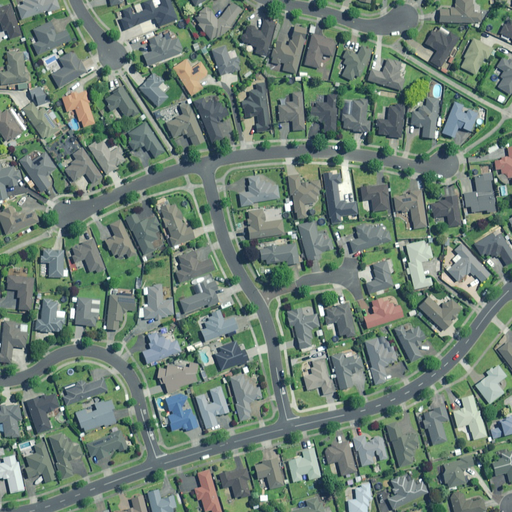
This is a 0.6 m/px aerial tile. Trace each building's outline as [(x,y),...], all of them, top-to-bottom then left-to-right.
[(25,0),(23,1),(24,5),(17,7),(21,19),(47,11),(48,12),(60,8),(57,0),(25,0)] [(177,20),(169,0),(158,0),(161,6),(155,9),(151,0),(150,0),(143,3),(145,10),(132,15),(130,8),(122,11),(125,18),(120,20),(125,31),(133,28),(155,20),(158,27),(177,20)] [(191,0),(196,7),(198,5),(200,8),(212,0),(191,0)] [(211,40),(215,37),(218,39),(238,20),(236,18),(243,11),(232,0),(231,0),(216,15),(208,6),(196,18),(199,21),(196,24),(211,40)] [(472,13),(472,0),(455,0),(455,9),(440,9),(440,22),(481,23),(481,13),(472,13)] [(21,36),(10,4),(0,7),(0,23),(3,32),(7,31),(10,40),(21,36)] [(511,18),(510,17),(506,25),(504,24),(500,33),(511,38),(511,18)] [(275,22),(264,19),(262,27),(254,25),(254,27),(247,25),(243,42),(251,44),(250,47),(256,48),(255,53),(266,56),(275,22)] [(57,34),(51,22),(33,30),(39,42),(33,44),(37,55),(71,41),(66,30),(57,34)] [(307,29),(295,26),(290,45),(276,41),(271,62),(284,65),(282,70),(295,74),(307,29)] [(437,34),(431,30),(427,36),(429,37),(425,44),(437,51),(430,62),(440,68),(460,38),(450,32),(447,37),(439,31),(437,34)] [(166,42),(164,34),(148,39),(152,52),(143,55),(147,66),(184,54),(179,38),(166,42)] [(321,36),(312,34),(304,65),(319,69),(322,54),(332,57),(336,41),(321,37),(321,36)] [(484,59),(487,61),(493,48),(470,37),(461,55),(466,57),(461,67),(476,75),(484,59)] [(372,50),(362,45),(358,55),(347,50),(343,58),(346,59),(343,64),(347,66),(342,76),(352,81),(355,75),(359,77),(372,50)] [(227,53),(225,46),(212,50),(220,76),(240,70),(238,63),(239,62),(235,50),(227,53)] [(86,72),(74,51),(59,59),(64,67),(51,75),(59,88),(86,72)] [(16,54),(16,52),(7,53),(8,65),(7,66),(8,71),(0,72),(0,75),(1,85),(18,83),(19,90),(28,88),(27,82),(29,81),(28,72),(25,73),(22,53),(16,54)] [(511,96),(511,94),(511,61),(503,56),(496,68),(503,72),(500,78),(502,79),(497,88),(511,96)] [(192,68),(186,59),(173,68),(191,96),(203,88),(198,81),(209,75),(201,63),(192,68)] [(401,63),(387,59),(383,73),(371,69),(368,81),(401,91),(405,80),(399,78),(400,74),(404,75),(405,71),(400,69),(401,63)] [(164,82),(155,73),(139,88),(157,107),(168,97),(158,87),(164,82)] [(271,131),(265,83),(256,84),(256,90),(249,91),(250,101),(243,102),(245,118),(257,116),(258,124),(256,124),(257,133),(271,131)] [(48,103),(41,86),(29,91),(33,99),(35,98),(39,107),(48,103)] [(141,113),(122,86),(104,99),(109,105),(107,106),(111,112),(118,107),(126,118),(131,114),(134,119),(141,113)] [(89,102),(86,91),(62,98),(66,112),(75,109),(79,122),(81,121),(83,127),(95,124),(88,102),(89,102)] [(304,130),(303,92),(292,93),(293,103),(285,103),(286,106),(278,106),(279,122),(292,121),(292,131),(304,130)] [(313,118),(315,118),(324,125),(323,133),(336,133),(338,95),(327,95),(327,103),(316,102),(316,108),(311,107),(310,118),(313,118)] [(206,103),(203,98),(194,101),(212,143),(223,139),(216,123),(230,116),(226,107),(224,108),(222,102),(218,104),(216,99),(206,103)] [(412,112),(410,124),(417,125),(416,127),(423,128),(422,137),(434,139),(439,100),(426,98),(425,107),(419,106),(419,112),(412,112)] [(368,100),(361,100),(360,102),(352,101),(352,115),(342,115),(342,121),(343,121),(343,129),(353,129),(353,131),(370,132),(371,121),(367,121),(368,100)] [(463,106),(455,102),(443,134),(454,138),(458,127),(472,133),(480,114),(463,107),(463,106)] [(38,111),(32,103),(22,110),(44,140),(59,130),(43,107),(38,111)] [(205,141),(189,104),(180,108),(183,115),(166,123),(172,138),(187,132),(193,147),(205,141)] [(401,138),(403,107),(389,106),(387,120),(377,120),(376,126),(379,127),(378,135),(389,135),(388,137),(401,138)] [(1,114),(0,112),(0,132),(6,141),(11,141),(22,133),(7,110),(1,114)] [(164,152),(146,123),(128,134),(132,140),(128,143),(134,152),(144,146),(147,151),(149,150),(155,158),(164,152)] [(110,152),(103,141),(98,145),(96,142),(88,147),(106,175),(117,168),(116,166),(125,161),(120,154),(123,152),(119,146),(110,152)] [(511,146),(508,147),(509,157),(501,158),(502,160),(495,161),(496,170),(501,169),(501,174),(506,174),(507,178),(511,178),(511,180),(511,146)] [(103,177),(82,149),(73,155),(77,160),(64,169),(73,182),(85,174),(93,184),(103,177)] [(56,169),(45,153),(33,162),(28,155),(19,161),(41,192),(51,185),(45,176),(56,169)] [(2,169),(0,162),(0,200),(8,198),(5,185),(8,185),(8,188),(18,185),(16,180),(22,179),(20,171),(15,172),(13,167),(2,169)] [(337,183),(335,173),(323,175),(329,216),(338,215),(337,212),(346,211),(346,206),(352,205),(350,188),(342,189),(341,182),(337,183)] [(302,183),(301,174),(288,176),(291,196),(292,195),(295,213),(296,213),(297,219),(306,218),(305,204),(317,202),(315,193),(317,192),(316,181),(302,183)] [(495,212),(491,174),(475,176),(477,192),(464,194),(465,207),(471,207),(472,212),(486,211),(487,213),(495,212)] [(260,182),(259,176),(248,178),(249,186),(248,186),(249,192),(239,194),(241,207),(253,205),(252,203),(280,199),(277,185),(271,186),(270,183),(266,184),(265,181),(260,182)] [(389,210),(387,185),(371,187),(371,185),(361,186),(362,201),(371,200),(372,212),(389,210)] [(428,227),(421,190),(410,192),(410,194),(393,197),(396,211),(401,211),(401,212),(410,211),(413,229),(428,227)] [(463,225),(456,195),(445,198),(446,200),(430,204),(434,218),(447,216),(449,227),(463,225)] [(161,230),(147,202),(135,208),(136,211),(125,216),(132,231),(144,255),(155,250),(151,243),(158,239),(155,233),(161,230)] [(180,209),(177,210),(175,203),(160,207),(166,228),(168,227),(173,246),(195,240),(191,226),(186,228),(180,209)] [(16,216),(13,207),(0,212),(0,220),(6,236),(39,222),(35,211),(25,216),(23,213),(16,216)] [(267,222),(265,209),(247,211),(249,227),(248,227),(250,240),(285,234),(282,219),(267,222)] [(137,254),(121,220),(110,226),(115,236),(105,241),(109,250),(111,250),(113,256),(117,254),(119,257),(126,254),(128,258),(137,254)] [(318,236),(314,221),(298,225),(308,261),(320,258),(319,253),(332,250),(330,239),(325,240),(323,235),(318,236)] [(384,232),(382,225),(372,228),(370,223),(355,228),(358,239),(350,241),(353,253),(390,241),(387,232),(384,232)] [(489,254),(490,254),(492,258),(496,256),(497,258),(500,256),(506,266),(511,262),(511,251),(498,230),(474,245),(482,258),(489,254)] [(105,270),(94,239),(81,244),(82,245),(72,248),(74,255),(72,256),(75,263),(85,260),(90,272),(95,270),(96,273),(105,270)] [(425,247),(424,241),(406,245),(411,268),(407,269),(408,274),(411,274),(414,289),(432,285),(431,278),(425,279),(421,262),(433,260),(430,246),(425,247)] [(299,263),(296,243),(260,249),(261,260),(266,260),(266,264),(286,261),(286,265),(299,263)] [(491,274),(462,243),(454,250),(458,254),(452,260),(456,263),(447,271),(457,282),(470,270),(482,283),(491,274)] [(52,250),(41,250),(41,263),(49,263),(49,277),(67,277),(67,270),(64,270),(63,251),(52,251),(52,250)] [(199,263),(194,251),(178,257),(183,269),(176,272),(180,283),(214,270),(210,259),(199,263)] [(390,274),(386,261),(372,266),(377,280),(366,284),(369,294),(393,286),(389,274),(390,274)] [(34,298),(34,278),(28,277),(28,267),(16,267),(16,270),(8,270),(7,290),(18,290),(17,298),(19,298),(19,310),(31,310),(31,298),(34,298)] [(219,289),(216,281),(208,284),(207,281),(199,284),(202,292),(180,300),(184,313),(207,305),(208,307),(219,303),(215,291),(219,289)] [(163,301),(162,285),(153,285),(154,287),(143,288),(144,295),(148,295),(148,308),(139,308),(139,319),(167,318),(167,315),(174,315),(173,300),(163,301)] [(371,301),(374,315),(363,318),(367,330),(404,319),(402,312),(397,294),(371,301)] [(136,298),(110,295),(107,329),(119,331),(120,321),(123,321),(124,313),(128,311),(134,311),(136,298)] [(440,308),(428,297),(419,307),(444,331),(457,318),(455,317),(463,309),(450,297),(440,308)] [(92,299),(78,298),(75,325),(96,327),(96,320),(98,320),(100,301),(92,300),(92,299)] [(51,299),(43,299),(42,320),(36,320),(35,331),(62,333),(63,318),(56,317),(57,303),(51,302),(51,299)] [(356,335),(349,303),(336,306),(336,307),(326,310),(327,316),(324,317),(326,325),(336,322),(340,336),(345,334),(346,337),(356,335)] [(304,316),(303,309),(287,312),(290,327),(294,326),(299,350),(305,349),(314,347),(310,329),(319,327),(317,313),(304,316)] [(223,320),(219,310),(211,313),(214,319),(204,323),(207,329),(201,331),(205,342),(238,329),(233,316),(223,320)] [(24,331),(24,327),(15,326),(15,322),(4,321),(0,358),(0,361),(11,363),(13,347),(25,348),(27,332),(24,331)] [(426,339),(419,326),(406,333),(402,326),(394,330),(411,363),(422,357),(415,344),(426,339)] [(148,336),(151,343),(148,344),(150,350),(143,352),(147,364),(181,352),(177,341),(171,343),(170,339),(165,341),(164,337),(158,339),(156,333),(148,336)] [(389,353),(384,336),(365,342),(372,368),(370,369),(375,385),(386,382),(384,377),(386,376),(383,366),(397,361),(394,351),(389,353)] [(240,352),(237,342),(218,348),(220,353),(215,355),(221,372),(249,362),(245,350),(240,352)] [(511,348),(507,342),(497,349),(511,368),(511,348)] [(344,359),(343,353),(331,356),(340,390),(353,386),(351,378),(352,378),(351,374),(358,372),(357,370),(365,368),(362,358),(354,360),(353,356),(344,359)] [(331,379),(326,358),(312,362),(314,368),(311,369),(312,374),(303,377),(307,390),(321,387),(323,395),(335,392),(331,379)] [(159,368),(158,378),(160,379),(159,383),(165,384),(167,393),(179,389),(178,387),(196,382),(199,364),(193,363),(192,364),(182,369),(183,364),(167,362),(166,369),(159,368)] [(506,376),(498,365),(492,369),(492,368),(486,373),(488,376),(475,386),(489,404),(503,393),(496,384),(506,376)] [(252,388),(248,373),(230,378),(237,404),(235,404),(240,421),(253,418),(248,402),(262,398),(259,387),(252,388)] [(108,391),(103,379),(86,385),(84,380),(74,383),(76,387),(66,391),(68,395),(63,397),(66,406),(108,391)] [(229,412),(221,387),(210,390),(214,403),(207,405),(204,395),(196,397),(206,429),(217,425),(215,417),(229,412)] [(187,403),(184,393),(166,398),(171,415),(168,416),(172,431),(182,428),(183,432),(198,428),(192,408),(183,411),(181,405),(187,403)] [(59,408),(55,394),(46,397),(45,395),(27,401),(38,434),(51,429),(46,413),(59,408)] [(477,412),(473,396),(461,399),(464,409),(453,412),(457,428),(469,425),(473,440),(487,437),(479,411),(477,412)] [(120,422),(112,399),(95,405),(96,410),(87,413),(86,410),(76,413),(81,429),(83,428),(85,432),(104,425),(104,427),(120,422)] [(21,421),(19,405),(0,407),(1,410),(0,409),(0,431),(4,431),(5,437),(11,436),(12,438),(19,437),(17,421),(21,421)] [(449,420),(445,406),(433,409),(434,411),(423,414),(425,420),(423,421),(425,429),(428,428),(433,446),(447,441),(441,423),(449,420)] [(511,416),(499,420),(501,427),(490,430),(493,439),(511,433),(511,416)] [(415,452),(413,446),(419,444),(415,433),(403,437),(398,421),(386,425),(400,468),(412,464),(410,458),(413,457),(412,453),(415,452)] [(127,449),(120,428),(110,432),(111,436),(86,445),(91,457),(95,455),(97,460),(109,456),(108,453),(117,450),(118,452),(127,449)] [(64,440),(62,434),(49,438),(58,464),(57,464),(62,480),(74,476),(69,460),(82,456),(78,445),(72,447),(69,438),(64,440)] [(372,457),(379,456),(380,461),(387,459),(382,437),(366,441),(365,436),(353,439),(356,451),(358,451),(362,466),(374,464),(372,457)] [(356,473),(349,441),(331,445),(332,449),(325,451),(328,465),(338,462),(341,476),(356,473)] [(56,479),(44,443),(34,446),(37,454),(26,457),(29,467),(25,468),(29,478),(42,474),(45,483),(56,479)] [(320,477),(314,449),(302,451),(303,457),(288,460),(293,482),(302,480),(300,475),(307,473),(309,480),(320,477)] [(511,481),(511,450),(501,454),(502,460),(492,463),(495,476),(507,473),(509,483),(511,481)] [(16,462),(14,456),(3,458),(4,463),(0,464),(0,478),(7,477),(10,494),(25,490),(18,462),(16,462)] [(244,456),(235,458),(237,470),(220,474),(223,488),(232,486),(235,500),(251,496),(247,481),(250,480),(246,462),(244,456)] [(445,469),(446,473),(443,473),(445,484),(448,483),(449,488),(466,484),(462,470),(474,466),(471,456),(458,459),(459,461),(444,465),(445,469)] [(284,486),(279,458),(262,462),(263,464),(255,466),(258,479),(267,477),(270,489),(284,486)] [(221,511),(210,470),(197,473),(201,487),(194,489),(197,500),(201,499),(205,511),(211,510),(211,511),(221,511)] [(414,486),(409,474),(391,483),(394,489),(392,489),(395,495),(387,499),(392,510),(428,493),(423,482),(414,486)] [(367,511),(367,507),(369,507),(368,500),(371,500),(370,484),(361,485),(361,488),(355,489),(356,500),(348,501),(349,511),(367,511)] [(161,499),(158,490),(148,493),(152,511),(172,511),(172,508),(176,507),(173,496),(161,499)] [(465,501),(462,492),(450,496),(454,511),(483,511),(486,511),(483,500),(472,502),(472,499),(465,501)] [(146,511),(143,497),(131,499),(134,509),(121,511),(146,511)] [(324,511),(322,503),(320,504),(318,498),(306,501),(308,507),(290,511),(324,511)]
